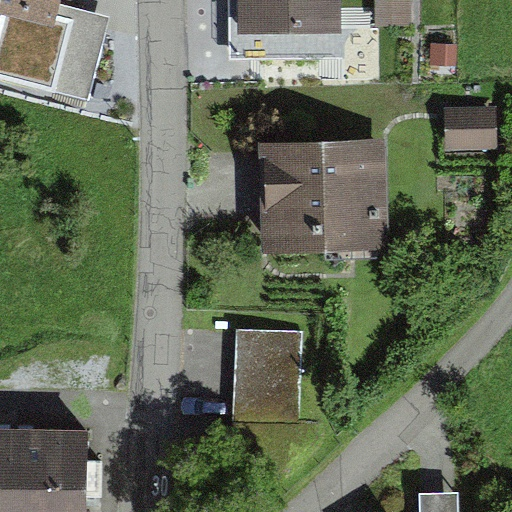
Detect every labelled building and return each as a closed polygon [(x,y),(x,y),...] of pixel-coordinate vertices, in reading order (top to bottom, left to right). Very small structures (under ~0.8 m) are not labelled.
[(62,0),(0,0),(0,11),(56,26),(62,3),(62,0)] [(240,0),(241,33),(344,32),(343,0),(240,0)] [(413,0),(377,0),(378,27),(414,26),(413,0)] [(56,26),(0,11),(0,79),(90,102),(112,15),(62,3),(56,26)] [(499,151),(498,106),(446,106),(447,152),(499,151)] [(388,136),(259,141),(263,254),(392,249),(388,136)] [(305,331),(237,328),(233,503),(276,502),(325,459),(324,424),(301,423),(305,331)] [(0,511),(18,511),(19,428),(0,427),(0,511)] [(89,511),(90,428),(19,428),(18,511),(89,511)] [(460,511),(461,492),(421,493),(421,511),(460,511)]
